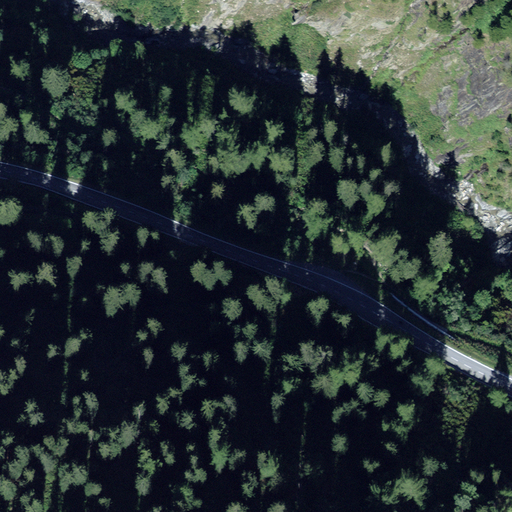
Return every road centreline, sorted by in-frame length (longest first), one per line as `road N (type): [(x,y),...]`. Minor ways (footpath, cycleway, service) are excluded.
road 1 (secondary): [(511,388),(329,287),(0,170)]
road 2 (track): [(220,246),(186,252),(105,228),(80,241),(0,226)]
